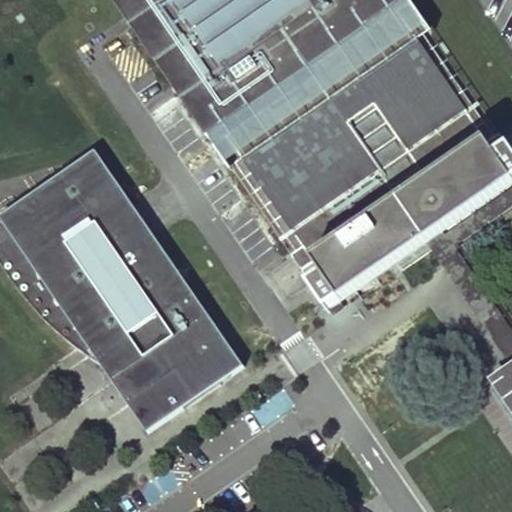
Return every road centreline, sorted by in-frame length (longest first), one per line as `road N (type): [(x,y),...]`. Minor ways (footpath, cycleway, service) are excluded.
road 1 (residential): [(333,396),(100,54)]
road 2 (residential): [(333,396),(164,511)]
road 3 (residential): [(410,511),(333,396)]
